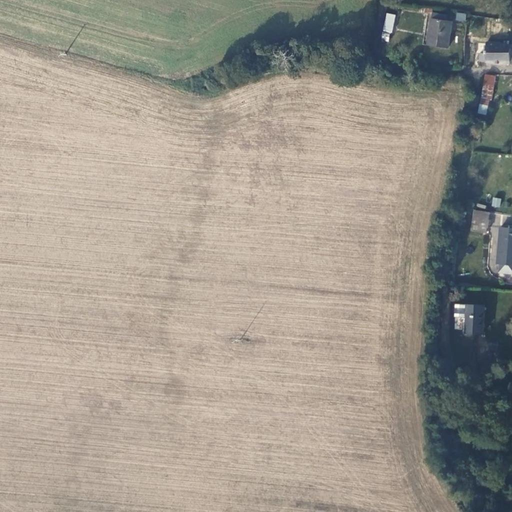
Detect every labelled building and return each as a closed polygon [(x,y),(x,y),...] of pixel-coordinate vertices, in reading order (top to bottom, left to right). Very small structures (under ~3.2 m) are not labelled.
[(382,30),(391,33),(396,15),(387,12),(382,30)] [(456,12),(455,20),(465,21),(465,13),(456,12)] [(432,17),(429,40),(448,42),(451,19),(432,17)] [(479,52),(478,58),(508,62),(509,43),(488,41),(486,52),(479,52)] [(479,97),(485,98),(487,98),(489,74),(482,74),(479,97)] [(485,98),(485,106),(492,107),(493,99),(487,98),(485,98)] [(474,208),(473,228),(487,229),(489,209),(474,208)] [(497,259),(511,259),(511,225),(499,225),(497,259)] [(511,267),(511,259),(497,259),(497,267),(511,267)] [(465,304),(464,333),(481,333),(482,305),(465,304)] [(475,357),(495,358),(495,344),(485,344),(485,335),(464,334),(464,350),(475,350),(475,357)]
